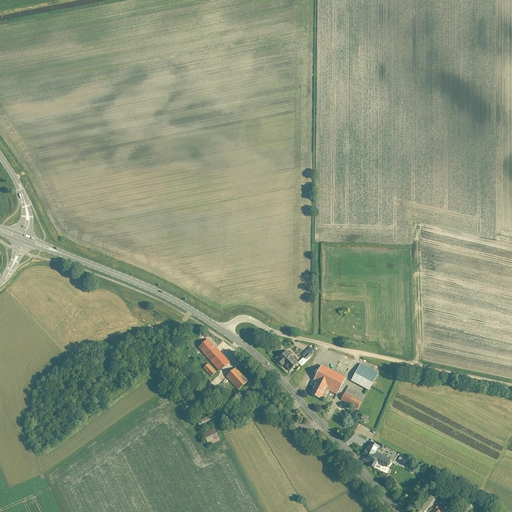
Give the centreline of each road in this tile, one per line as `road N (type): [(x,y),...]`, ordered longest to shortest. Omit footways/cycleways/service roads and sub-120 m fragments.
road 1 (unclassified): [(511,386),(283,335),(247,319),(225,332)]
road 2 (secondary): [(398,511),(272,369),(225,332)]
road 3 (secondary): [(225,332),(64,254)]
